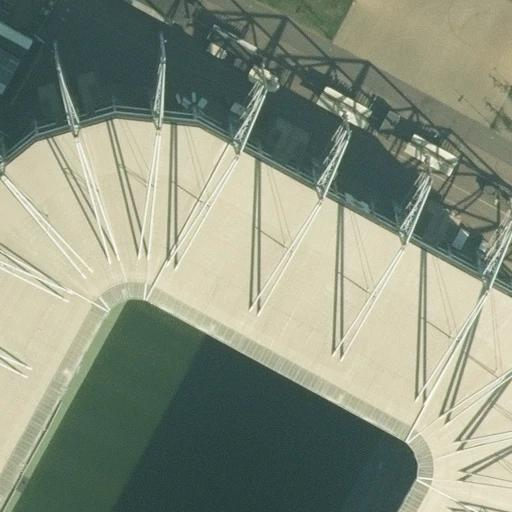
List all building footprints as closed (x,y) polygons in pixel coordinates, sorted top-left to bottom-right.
[(196,5),(185,0),(135,0),(183,26),(190,16),(196,5)] [(255,50),(213,28),(208,37),(250,58),(255,50)] [(0,511),(511,511),(511,271),(493,258),(511,216),(511,206),(483,253),(408,213),(435,154),(432,153),(399,208),(324,167),(351,110),(348,108),(314,162),(239,122),(266,63),(263,62),(230,117),(196,98),(158,93),(162,32),(159,31),(149,93),(110,88),(74,99),(54,39),(50,39),(64,102),(30,113),(0,134),(0,511)] [(383,120),(376,132),(387,138),(392,127),(393,125),(400,114),(390,108),(383,120)] [(498,187),(487,181),(484,188),(494,194),(498,187)]
